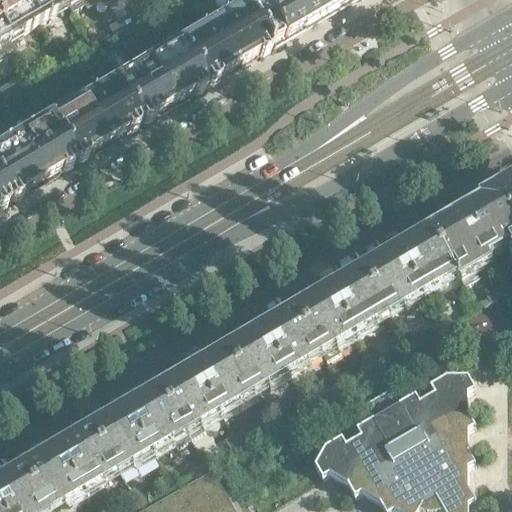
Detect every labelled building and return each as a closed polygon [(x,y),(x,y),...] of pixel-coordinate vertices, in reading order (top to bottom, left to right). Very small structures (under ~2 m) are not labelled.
[(36,29),(18,0),(1,0),(0,1),(0,34),(4,42),(17,35),(19,39),(36,29)] [(63,8),(57,0),(18,0),(36,29),(54,18),(52,15),(63,8)] [(85,0),(57,0),(63,8),(75,1),(77,5),(85,0)] [(194,4),(191,0),(181,0),(180,1),(185,10),(194,4)] [(301,35),(280,0),(260,0),(262,3),(245,13),(269,54),(301,35)] [(333,16),(323,0),(280,0),(301,35),(333,16)] [(360,0),(323,0),(333,16),(360,0)] [(269,54),(245,13),(230,22),(228,17),(209,29),(235,74),(258,60),(259,62),(262,62),(268,59),(269,57),(268,55),(269,54)] [(134,28),(127,16),(112,25),(119,37),(124,34),(134,28)] [(139,37),(134,28),(124,34),(129,43),(139,37)] [(235,74),(209,29),(190,40),(193,44),(179,52),(203,92),(208,90),(208,91),(211,92),(218,88),(219,85),(218,83),(235,74)] [(124,34),(119,37),(115,40),(119,48),(129,43),(124,34)] [(203,92),(179,52),(166,60),(163,55),(143,67),(170,112),(193,98),(193,100),(196,100),(203,97),(204,93),(203,92)] [(73,76),(68,67),(58,73),(63,81),(73,76)] [(170,112),(143,67),(123,78),(126,83),(113,90),(137,131),(142,128),(143,129),(146,130),(153,126),(153,123),(153,122),(170,112)] [(63,81),(58,73),(48,78),(53,87),(63,81)] [(9,88),(0,93),(0,95),(5,104),(14,99),(15,98),(9,88)] [(137,131),(113,90),(98,99),(95,95),(77,105),(104,150),(127,137),(127,138),(130,139),(137,135),(138,132),(137,131)] [(104,150),(77,105),(58,117),(60,120),(47,128),(71,169),(77,166),(77,167),(80,168),(87,164),(88,161),(87,160),(104,150)] [(71,169),(47,128),(46,127),(14,146),(39,188),(58,177),(59,178),(62,177),(65,177),(71,174),(72,171),(71,169)] [(39,188),(14,146),(0,153),(0,197),(6,207),(11,205),(11,206),(14,207),(21,203),(22,200),(21,198),(39,188)] [(511,186),(499,194),(500,196),(511,188),(511,186)] [(511,188),(500,196),(511,217),(511,188)] [(486,202),(487,204),(500,196),(499,194),(486,202)] [(511,217),(500,196),(487,204),(484,205),(486,208),(468,218),(491,259),(502,252),(503,249),(509,245),(511,249),(511,217)] [(491,259),(468,218),(445,231),(442,230),(436,234),(436,237),(434,238),(456,277),(465,292),(480,283),(475,275),(492,265),(493,262),(491,259)] [(456,277),(434,238),(432,239),(429,238),(422,242),(422,245),(400,258),(425,301),(445,290),(442,285),(456,277)] [(425,301),(400,258),(378,271),(375,269),(368,273),(368,277),(366,278),(389,317),(403,308),(405,313),(425,301)] [(389,317),(366,278),(364,279),(361,277),(354,281),(354,285),(332,298),(357,341),(377,329),(375,325),(389,317)] [(510,295),(505,287),(502,288),(497,291),(502,300),(503,299),(510,295)] [(490,306),(502,300),(497,291),(485,298),(490,306)] [(357,341),(332,298),(310,311),(307,309),(300,313),(300,316),(298,317),(321,356),(335,348),(337,352),(357,341)] [(321,356),(298,317),(296,319),(293,317),(287,321),(287,324),(264,337),(289,380),(309,369),(307,364),(321,356)] [(452,328),(446,318),(438,323),(444,333),(452,328)] [(444,333),(438,323),(429,328),(435,338),(444,333)] [(289,380),(264,337),(242,350),(239,348),(233,352),(233,356),(230,357),(253,396),(267,387),(270,392),(289,380)] [(253,396),(230,357),(228,358),(225,356),(219,360),(219,364),(197,377),(222,420),(242,408),(239,404),(253,396)] [(384,367),(378,357),(370,362),(376,372),(384,367)] [(376,372),(370,362),(361,367),(367,378),(376,372)] [(222,420),(197,377),(174,390),(171,388),(165,392),(165,395),(163,396),(185,435),(190,444),(204,435),(207,440),(227,428),(222,420)] [(476,469),(468,457),(468,436),(474,432),(475,433),(476,432),(468,420),(468,399),(474,395),(475,396),(475,395),(468,383),(447,383),(431,393),(435,400),(420,409),(416,401),(401,410),(392,396),(364,412),(373,426),(357,435),(362,443),(347,451),(343,444),(326,454),(316,472),(323,483),(323,484),(324,484),(324,483),(330,479),(348,490),(355,503),(356,502),(356,501),(363,498),(380,508),(382,511),(468,511),(469,496),(469,495),(469,494),(468,473),(475,469),(475,470),(476,469)] [(185,435),(163,396),(160,398),(157,396),(151,400),(151,403),(129,416),(154,459),(158,467),(178,455),(192,447),(190,444),(185,435)] [(317,407),(311,397),(302,402),(308,412),(317,407)] [(308,412),(302,402),(293,407),(299,417),(308,412)] [(154,459),(129,416),(106,429),(104,427),(97,431),(97,435),(95,436),(118,475),(124,486),(138,478),(158,467),(154,459)] [(118,475),(95,436),(93,437),(90,435),(83,439),(83,443),(61,456),(86,499),(106,487),(103,483),(118,475)] [(249,447),(243,436),(234,441),(240,452),(249,447)] [(240,452),(234,441),(226,446),(232,457),(240,452)] [(86,499),(61,456),(39,469),(36,467),(29,471),(29,474),(27,475),(48,511),(53,511),(64,506),(66,510),(86,499)] [(48,511),(27,475),(25,477),(22,475),(15,479),(15,482),(0,491),(0,506),(3,511),(48,511)] [(234,511),(225,495),(213,476),(213,475),(185,491),(148,511),(234,511)] [(181,486),(175,476),(167,481),(172,491),(181,486)] [(172,491),(167,481),(158,486),(164,496),(172,491)]
